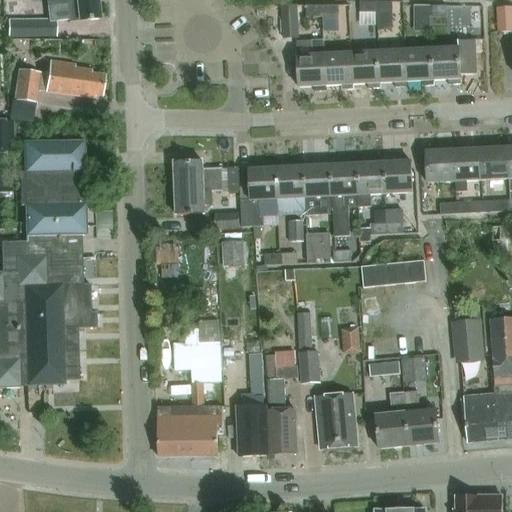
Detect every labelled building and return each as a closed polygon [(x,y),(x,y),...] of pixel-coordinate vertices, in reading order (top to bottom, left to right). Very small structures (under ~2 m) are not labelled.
[(98,0),(46,0),(48,8),(68,6),(70,24),(100,20),(98,0)] [(361,4),(361,15),(378,15),(377,4),(361,4)] [(393,4),(377,4),(378,15),(393,15),(393,4)] [(283,9),(285,41),(300,40),(298,8),(283,9)] [(324,19),(324,8),(307,8),(307,19),(324,19)] [(340,8),(324,8),(324,19),(340,19),(340,8)] [(414,8),(414,19),(431,19),(431,8),(414,8)] [(431,8),(431,19),(448,19),(448,8),(431,8)] [(499,10),(500,34),(511,33),(511,18),(511,9),(499,10)] [(8,38),(57,37),(57,20),(8,21),(8,38)] [(327,87),(325,56),(324,56),(323,43),(312,44),(313,56),(298,57),(299,89),(315,88),(315,93),(327,92),(327,87)] [(461,80),(461,77),(479,77),(479,75),(485,75),(485,43),(459,43),(459,49),(432,50),(434,82),(449,81),(449,86),(461,85),(461,80)] [(434,86),(434,82),(432,50),(406,51),(407,83),(408,83),(422,82),(422,87),(434,86)] [(408,88),(408,83),(407,83),(406,51),(379,53),(380,84),(381,84),(395,84),(396,88),(408,88)] [(381,89),(381,84),(380,84),(379,53),(352,54),(353,86),(354,86),(368,85),(369,90),(381,89)] [(354,91),(354,86),(353,86),(352,54),(325,56),(327,87),(342,86),(342,91),(354,91)] [(50,63),(48,76),(19,71),(15,101),(37,104),(38,92),(95,100),(96,95),(102,96),(104,79),(91,77),(92,72),(75,70),(75,67),(50,63)] [(0,153),(10,153),(9,120),(0,120),(0,153)] [(0,389),(20,389),(20,387),(63,386),(63,382),(78,382),(77,330),(96,330),(95,314),(90,314),(89,286),(75,286),(74,237),(86,237),(86,204),(82,204),(81,175),(85,175),(84,142),(23,143),(25,243),(1,244),(2,274),(0,273),(0,389)] [(507,148),(492,149),(492,144),(480,145),(480,150),(482,181),(508,180),(507,148)] [(480,150),(465,150),(465,146),(453,146),(455,183),(455,193),(466,193),(466,182),(482,181),(480,150)] [(426,153),(427,184),(455,183),(453,151),(439,152),(438,147),(426,148),(426,153)] [(383,164),(385,195),(413,194),(411,162),(396,163),(395,158),(383,159),(383,164)] [(385,195),(383,164),(369,164),(368,159),(356,160),(357,165),(358,196),(359,208),(370,208),(369,196),(385,195)] [(334,238),(350,237),(348,207),(343,207),(342,197),(358,196),(357,165),(342,166),(342,161),(330,162),(330,166),(332,209),(334,238)] [(175,163),(177,217),(205,216),(204,193),(223,192),(223,170),(203,171),(203,162),(175,163)] [(315,167),(315,162),(303,163),(303,168),(304,168),(305,199),(307,199),(307,216),(320,216),(320,210),(332,209),(330,166),(315,167)] [(304,168),(303,168),(288,168),(288,164),(276,164),(276,169),(277,169),(278,201),(305,199),(304,168)] [(277,169),(276,169),(262,170),(261,165),(249,166),(249,170),(251,201),(242,202),(243,229),(265,228),(265,218),(278,217),(278,201),(277,169)] [(229,192),(240,191),(239,169),(228,169),(229,192)] [(0,200),(8,200),(8,189),(0,188),(0,200)] [(509,202),(493,203),(493,214),(510,214),(509,202)] [(457,217),(456,204),(440,205),(440,217),(457,217)] [(456,204),(457,217),(473,216),(473,204),(456,204)] [(386,226),(402,225),(401,211),(386,212),(386,226)] [(215,231),(240,230),(239,215),(215,216),(215,231)] [(302,223),(291,224),(292,244),(303,244),(302,223)] [(387,236),(402,236),(402,225),(386,226),(387,236)] [(371,237),(387,236),(386,226),(370,227),(370,229),(371,237)] [(371,243),(371,237),(370,229),(359,230),(360,243),(371,243)] [(330,234),(307,235),(308,264),(318,264),(318,260),(331,260),(330,234)] [(246,267),(245,242),(223,243),(224,268),(246,267)] [(176,244),(160,245),(161,266),(162,266),(177,265),(176,244)] [(334,252),(334,263),(350,262),(349,251),(334,252)] [(265,266),(280,266),(280,254),(265,255),(265,266)] [(280,266),(296,265),(296,254),(280,254),(280,266)] [(363,289),(425,282),(423,261),(361,268),(363,289)] [(177,265),(162,266),(163,280),(179,279),(179,265),(177,265)] [(311,314),(296,315),(298,354),(312,353),(311,314)] [(511,377),(511,318),(490,320),(492,357),(494,388),(493,388),(494,396),(496,440),(511,438),(511,385),(508,386),(508,378),(511,377)] [(179,344),(174,345),(176,372),(191,372),(191,384),(203,384),(223,383),(220,321),(200,322),(200,327),(185,328),(186,344),(179,344)] [(453,323),(457,364),(486,362),(482,321),(453,323)] [(359,330),(342,331),(344,355),(361,354),(359,330)] [(227,379),(244,379),(244,335),(227,335),(227,379)] [(294,353),(275,354),(274,350),(266,350),(268,381),(284,380),(297,379),(297,368),(295,368),(294,353)] [(318,354),(298,356),(301,388),(321,386),(318,354)] [(424,359),(402,361),(403,383),(425,382),(424,359)] [(383,376),(382,364),(370,365),(371,377),(383,376)] [(269,456),(296,455),(294,410),(285,410),(284,380),(268,381),(269,411),(268,411),(269,456)] [(158,458),(217,457),(217,436),(223,435),(222,408),(204,408),(203,384),(191,384),(192,408),(157,409),(158,458)] [(403,394),(408,447),(438,444),(435,411),(413,413),(412,405),(418,405),(417,392),(403,394)] [(0,410),(12,411),(12,394),(0,393),(0,410)] [(378,450),(408,447),(403,394),(389,395),(390,408),(396,407),(397,415),(375,417),(378,450)] [(320,450),(356,446),(351,395),(316,398),(320,450)] [(466,443),(496,440),(494,396),(463,398),(466,443)] [(238,458),(268,456),(266,407),(236,408),(238,458)] [(502,511),(502,498),(478,499),(478,498),(457,498),(457,511),(453,511),(502,511)]
